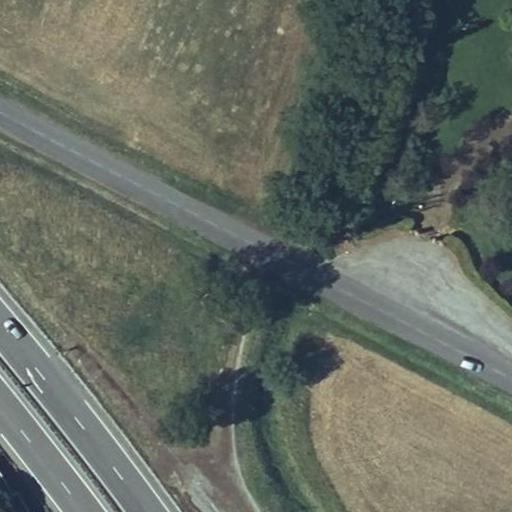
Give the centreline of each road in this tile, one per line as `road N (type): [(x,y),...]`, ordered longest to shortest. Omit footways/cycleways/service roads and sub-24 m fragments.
road 1 (tertiary): [(511,368),(197,217),(0,98)]
road 2 (trunk): [(143,511),(0,329)]
road 3 (trunk): [(0,410),(78,511)]
